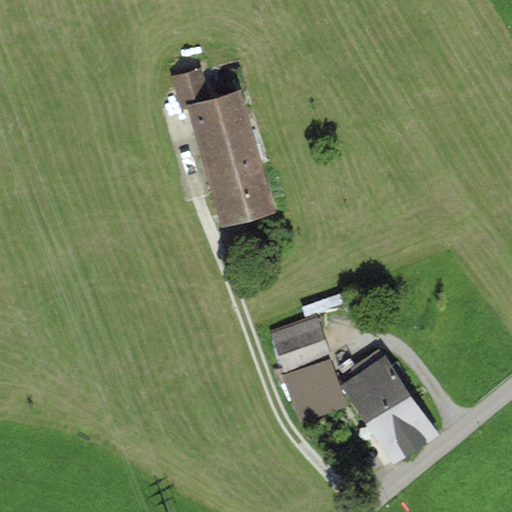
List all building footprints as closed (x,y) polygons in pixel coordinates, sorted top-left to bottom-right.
[(192,103),(209,166),(259,152),(241,84),(208,93),(201,66),(173,74),(181,106),(192,103)] [(275,207),(259,152),(209,166),(223,221),(275,207)] [(330,353),(315,314),(271,331),(285,369),(330,353)] [(439,432),(385,352),(342,381),(396,461),(439,432)] [(348,403),(330,356),(282,374),(301,422),(348,403)]
